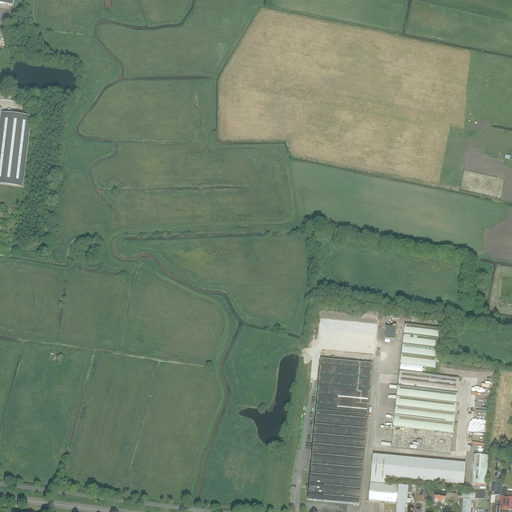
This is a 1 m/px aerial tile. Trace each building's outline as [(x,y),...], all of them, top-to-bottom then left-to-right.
[(32,117),(1,113),(0,123),(0,184),(23,188),(32,117)] [(423,367),(436,368),(440,328),(406,324),(401,364),(423,367)] [(386,327),(385,339),(395,340),(397,328),(386,327)] [(321,359),(308,500),(359,505),(372,364),(321,359)] [(399,385),(457,392),(459,377),(435,374),(422,373),(400,370),(399,385)] [(398,386),(394,426),(453,433),(458,393),(398,386)] [(374,454),(371,483),(386,484),(386,476),(464,484),(466,464),(374,454)] [(489,457),(474,456),(471,486),(486,487),(489,457)] [(408,493),(409,487),(371,483),(369,501),(397,504),(396,511),(405,511),(406,505),(407,505),(408,493)] [(447,494),(438,493),(435,492),(434,502),(448,503),(448,504),(455,504),(456,494),(447,493),(447,494)] [(460,511),(470,511),(471,500),(475,500),(475,499),(476,493),(462,492),(460,511)] [(501,507),(500,511),(508,511),(509,509),(511,508),(511,497),(501,496),(500,504),(500,507),(501,507)]
